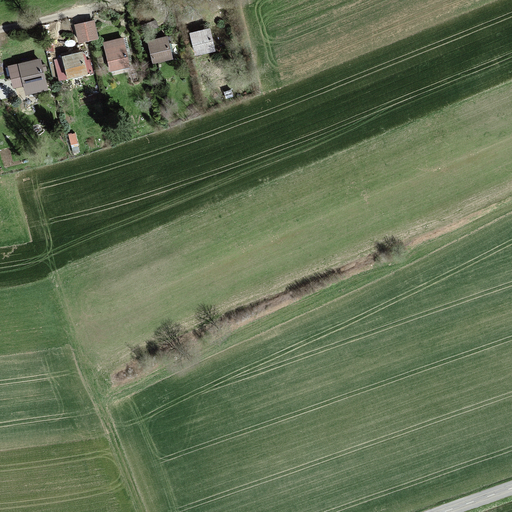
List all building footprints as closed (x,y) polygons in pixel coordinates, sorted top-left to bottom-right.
[(208,30),(188,34),(193,57),(213,52),(208,30)] [(164,38),(145,42),(150,64),(168,60),(164,38)] [(118,39),(100,44),(109,72),(126,67),(118,39)] [(80,55),(61,59),(66,80),(85,76),(80,55)] [(25,86),(41,81),(35,61),(19,66),(25,86)]
